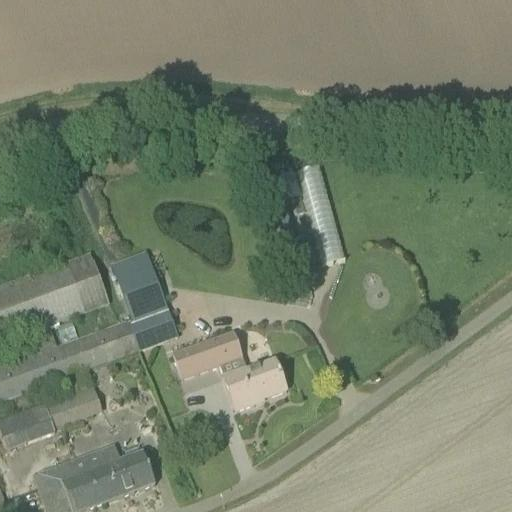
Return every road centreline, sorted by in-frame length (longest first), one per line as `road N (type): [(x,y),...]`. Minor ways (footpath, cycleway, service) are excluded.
road 1 (unclassified): [(0,148),(96,124),(204,118),(511,143)]
road 2 (unclassified): [(199,511),(265,484),(511,305)]
